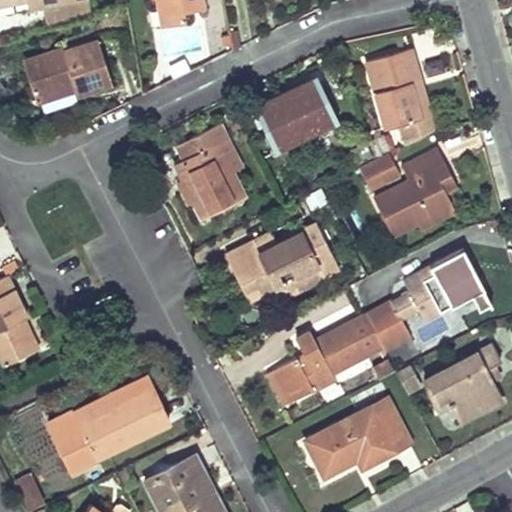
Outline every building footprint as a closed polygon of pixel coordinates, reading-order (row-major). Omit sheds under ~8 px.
[(42,3),(46,27),(92,12),(89,0),(57,0),(51,1),(42,3)] [(153,0),(155,9),(157,22),(184,18),(183,8),(199,5),(198,0),(153,0)] [(235,25),(227,27),(231,49),(240,44),(235,25)] [(74,87),(75,90),(76,92),(111,81),(97,38),(63,49),(61,44),(22,57),(36,100),(74,87)] [(409,46),(387,53),(365,59),(383,125),(398,121),(403,140),(419,131),(432,125),(409,46)] [(317,84),(296,94),(276,104),(272,96),(254,106),(275,148),(334,119),(317,84)] [(231,171),(236,169),(240,167),(219,123),(176,143),(183,157),(174,162),(182,178),(192,200),(201,217),(243,197),(231,171)] [(390,147),(381,130),(366,137),(371,156),(385,149),(390,147)] [(351,145),(359,163),(371,156),(366,137),(351,145)] [(455,183),(446,165),(436,148),(401,166),(408,178),(373,197),(391,232),(416,219),(450,201),(443,189),(455,183)] [(359,163),(356,164),(369,189),(399,174),(385,149),(371,156),(359,163)] [(192,200),(182,178),(176,180),(187,203),(192,200)] [(420,227),(454,209),(450,201),(416,219),(420,227)] [(492,230),(505,226),(502,215),(489,218),(492,230)] [(278,283),(281,289),(284,294),(337,267),(314,221),(273,242),(267,231),(225,253),(248,299),(278,283)] [(455,313),(471,304),(487,295),(461,246),(403,278),(424,317),(449,303),(455,313)] [(19,267),(14,256),(1,262),(6,273),(19,267)] [(0,275),(0,357),(3,363),(37,346),(22,316),(25,314),(6,273),(0,275)] [(410,322),(396,296),(390,298),(404,325),(410,322)] [(390,298),(363,313),(380,344),(384,350),(410,335),(404,325),(390,298)] [(276,364),(293,396),(334,375),(331,369),(380,344),(363,313),(314,338),(309,328),(294,336),(302,351),(276,364)] [(413,327),(420,344),(451,333),(445,315),(413,327)] [(489,377),(498,373),(493,363),(499,360),(490,342),(422,379),(437,406),(449,400),(459,420),(500,397),(489,377)] [(369,363),(376,377),(393,368),(386,354),(369,363)] [(416,381),(406,362),(393,368),(404,388),(416,381)] [(263,371),(279,403),(293,396),(276,364),(263,371)] [(168,421),(159,403),(151,385),(110,405),(77,420),(73,413),(69,406),(46,417),(71,468),(168,421)] [(361,466),(385,453),(409,441),(385,396),(305,438),(323,473),(355,456),(361,466)] [(106,397),(73,413),(77,420),(110,405),(106,397)] [(223,511),(193,453),(143,479),(159,511),(223,511)] [(14,484),(27,509),(42,502),(30,476),(14,484)] [(80,511),(106,511),(90,500),(80,511)]
